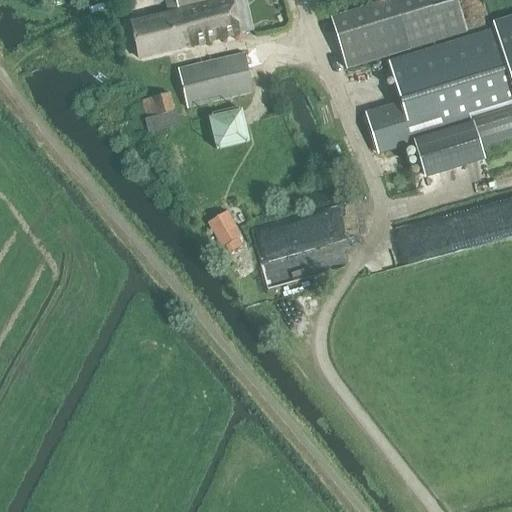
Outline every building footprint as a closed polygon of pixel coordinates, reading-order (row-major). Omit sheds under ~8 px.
[(232,0),(165,0),(169,13),(132,21),(139,60),(239,35),(232,0)] [(393,0),(393,1),(337,18),(352,66),(408,48),(409,51),(467,33),(456,0),(393,0)] [(402,103),(366,114),(379,155),(414,144),(426,180),(485,162),(480,147),(511,137),(511,23),(494,29),(389,62),(402,103)] [(188,109),(254,94),(244,54),(178,71),(188,109)] [(170,94),(141,102),(145,120),(174,112),(170,94)] [(243,110),(209,118),(216,151),(250,143),(243,110)] [(174,112),(145,120),(149,134),(180,126),(176,112),(174,112)] [(210,224),(224,248),(241,237),(227,214),(210,224)]
